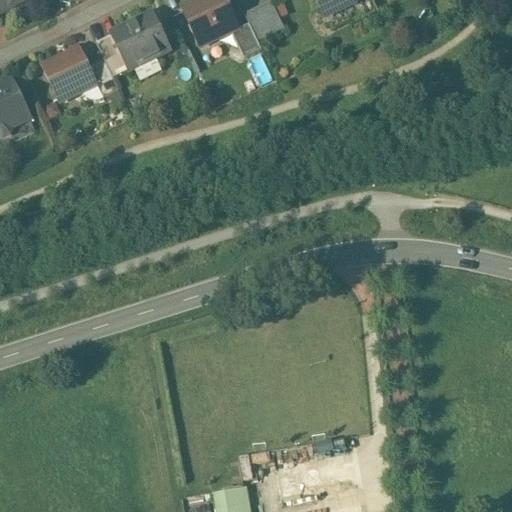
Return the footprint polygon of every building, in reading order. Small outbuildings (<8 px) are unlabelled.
[(0,0),(0,13),(27,0),(0,0)] [(221,0),(206,0),(181,12),(199,49),(218,40),(219,43),(231,37),(238,34),(238,33),(221,0)] [(314,0),(325,20),(354,6),(355,2),(358,0),(314,0)] [(150,18),(111,37),(112,39),(129,73),(168,54),(150,18)] [(248,28),(238,33),(238,34),(231,37),(243,62),(261,53),(248,28)] [(112,39),(95,47),(103,62),(112,81),(129,73),(112,39)] [(78,53),(42,70),(58,104),(95,87),(86,69),(78,53)] [(112,81),(103,62),(86,69),(95,87),(102,101),(118,93),(112,81)] [(11,85),(0,90),(0,138),(2,139),(8,136),(10,130),(10,129),(28,121),(11,85)] [(249,511),(246,493),(213,499),(215,511),(249,511)]
